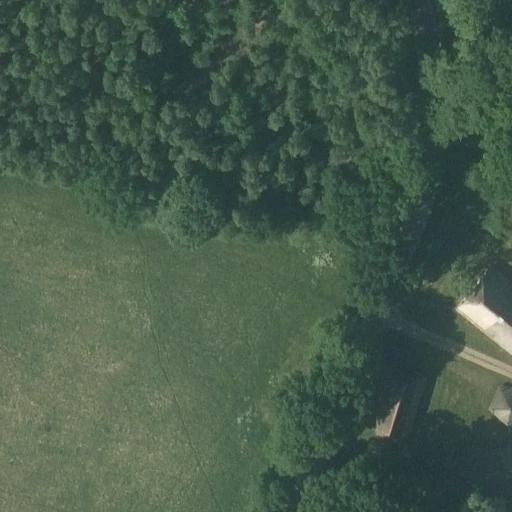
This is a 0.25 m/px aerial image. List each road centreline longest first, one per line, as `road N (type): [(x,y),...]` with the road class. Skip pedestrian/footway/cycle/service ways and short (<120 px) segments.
road 1 (tertiary): [(294,511),(420,213),(433,111),(420,0)]
road 2 (track): [(376,317),(511,371)]
